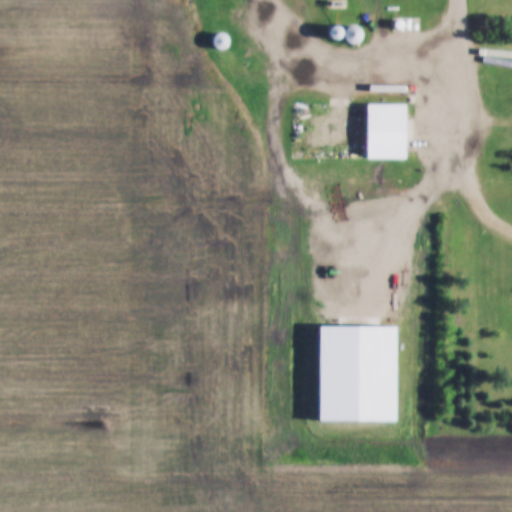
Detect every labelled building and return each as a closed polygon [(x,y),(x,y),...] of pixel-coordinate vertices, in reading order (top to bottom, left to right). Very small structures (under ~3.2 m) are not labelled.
[(403,28),(404,24),(403,21),(399,19),(396,21),(394,25),(396,28),(400,29),(403,28)] [(348,39),(351,41),(354,42),(357,43),(361,41),(363,39),(365,37),(366,34),(366,31),(365,28),(363,26),(360,24),(357,23),(354,23),(351,25),(349,26),(347,29),(346,33),(347,36),(348,39)] [(331,35),(332,37),(334,38),(337,39),(339,38),(341,38),(343,36),(344,34),(345,32),(344,29),(343,27),(341,25),(339,24),(336,24),(334,25),(332,26),(331,28),(330,31),(330,33),(331,35)] [(225,50),(230,46),(231,40),(227,35),(221,34),(216,38),(215,44),(219,49),(225,50)] [(232,65),(236,61),(236,54),(231,50),(225,50),(221,55),(221,61),(226,66),(232,65)] [(281,72),(281,66),(277,61),(270,61),(266,66),(266,72),(270,76),(277,76),(281,72)] [(246,76),(248,70),(246,64),(240,62),(234,64),(232,70),(234,76),(240,78),(246,76)] [(414,69),(416,71),(417,71),(418,71),(420,71),(421,70),(422,69),(422,67),(422,66),(422,65),(421,64),(420,63),(418,63),(417,63),(416,63),(415,64),(414,65),(414,67),(414,68),(414,69)] [(263,78),(265,72),(262,66),(255,65),(250,68),(249,74),(252,79),(258,81),(263,78)] [(290,158),(290,104),(404,104),(404,158),(290,158)]
